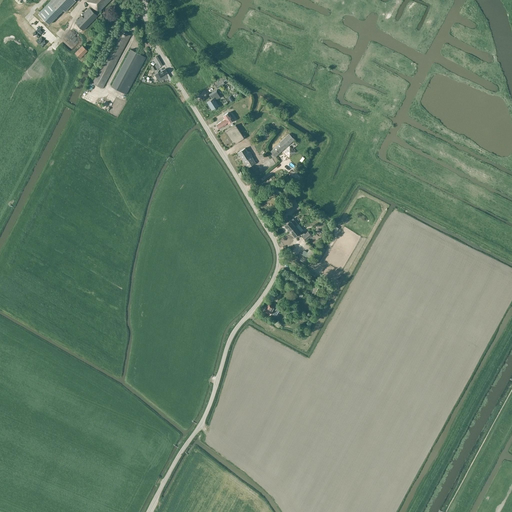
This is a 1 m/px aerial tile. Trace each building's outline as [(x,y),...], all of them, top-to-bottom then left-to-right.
[(51,0),(38,13),(49,24),(63,10),(65,12),(76,1),(74,0),(51,0)] [(98,12),(110,0),(87,0),(87,1),(91,6),(89,7),(75,22),(83,30),(97,16),(97,15),(99,14),(98,12)] [(119,30),(91,82),(102,88),(130,36),(125,33),(127,28),(120,21),(116,28),(119,30)] [(82,46),(75,53),(80,58),(87,51),(82,46)] [(126,94),(146,57),(131,49),(111,86),(126,94)] [(154,58),(155,58),(153,59),(155,63),(157,62),(158,64),(155,65),(156,68),(162,65),(160,61),(157,56),(154,58)] [(166,74),(168,73),(165,69),(158,73),(158,72),(154,74),(157,79),(156,79),(157,81),(158,80),(159,82),(162,80),(167,77),(166,74)] [(225,83),(228,80),(226,77),(222,79),(214,84),(217,88),(225,83)] [(219,106),(215,100),(220,97),(216,92),(210,96),(211,99),(207,102),(212,110),(219,106)] [(228,123),(233,120),(228,112),(223,116),(225,119),(216,124),(219,128),(227,123),(228,123)] [(250,136),(253,126),(250,126),(252,120),(244,118),(242,123),(246,124),(246,126),(248,127),(246,135),(250,136)] [(234,144),(244,138),(235,125),(225,132),(234,144)] [(275,157),(294,139),(289,134),(270,151),(275,157)] [(283,151),(289,158),(295,152),(289,145),(283,151)] [(251,156),(252,155),(250,152),(249,152),(249,151),(248,152),(245,148),(238,152),(243,161),(247,168),(255,163),(251,156)] [(283,207),(287,212),(294,207),(290,202),(283,207)] [(293,218),(284,226),(289,231),(296,226),(298,224),(293,218)] [(294,237),(301,232),(296,226),(289,231),(294,237)] [(311,236),(308,232),(308,231),(305,234),(303,232),(301,234),(303,236),(302,236),(305,240),(311,236)] [(303,257),(306,259),(313,251),(310,248),(303,257)] [(289,261),(290,261),(289,262),(291,263),(290,264),(303,270),(306,265),(301,263),(301,264),(297,262),(299,257),(295,255),(294,257),(292,256),(289,261)] [(317,295),(320,287),(316,285),(312,293),(317,295)] [(269,314),(270,313),(275,316),(279,310),(268,303),(266,307),(265,306),(263,310),(269,314)]
